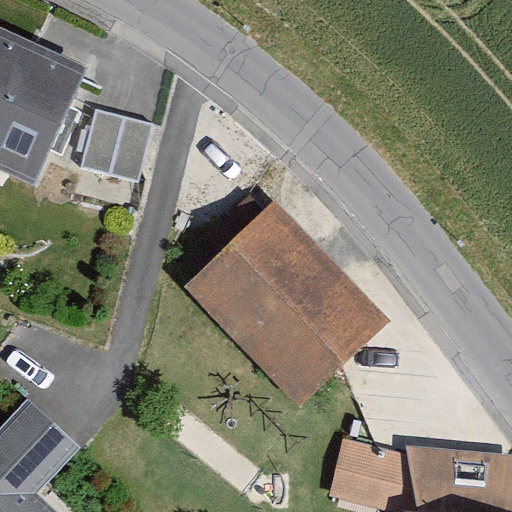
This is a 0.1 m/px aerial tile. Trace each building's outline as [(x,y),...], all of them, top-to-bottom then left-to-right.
[(87,70),(0,27),(0,163),(34,180),(87,70)] [(153,138),(97,123),(81,177),(137,193),(153,138)] [(265,213),(173,296),(282,416),(374,333),(265,213)] [(0,511),(49,511),(35,499),(84,447),(30,396),(0,428),(0,511)] [(337,452),(326,504),(365,511),(389,511),(399,465),(337,452)] [(504,511),(507,465),(403,461),(400,511),(504,511)]
